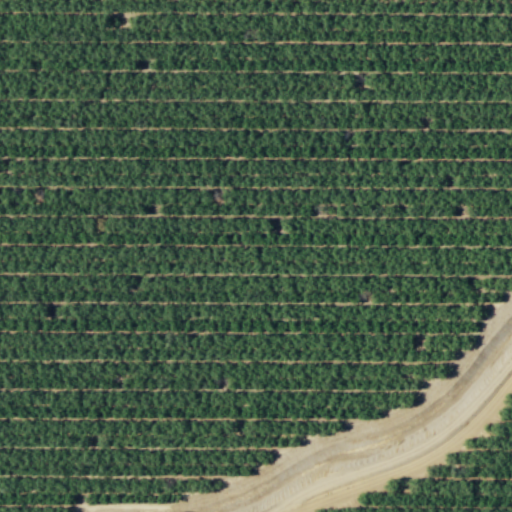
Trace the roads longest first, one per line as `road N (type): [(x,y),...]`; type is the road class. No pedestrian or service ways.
road 1 (track): [(81,511),(191,501),(401,413),(448,375),(511,302)]
road 2 (track): [(274,511),(308,490),(430,442),(511,361)]
